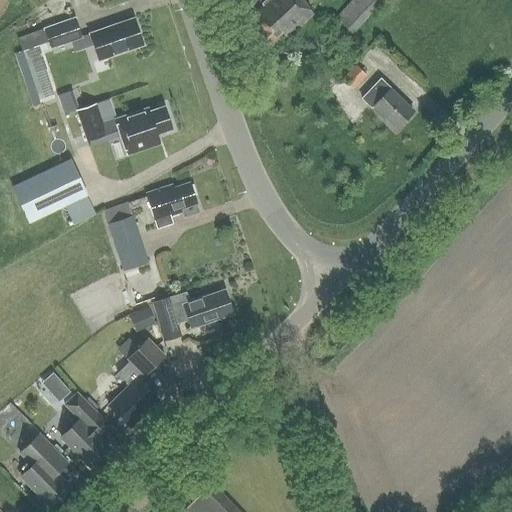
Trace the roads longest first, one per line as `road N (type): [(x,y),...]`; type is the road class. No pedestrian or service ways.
road 1 (tertiary): [(103,511),(338,280)]
road 2 (tertiary): [(338,280),(297,242),(245,160),(188,0)]
road 3 (tertiary): [(338,280),(511,92)]
road 4 (track): [(292,326),(324,450),(353,511)]
